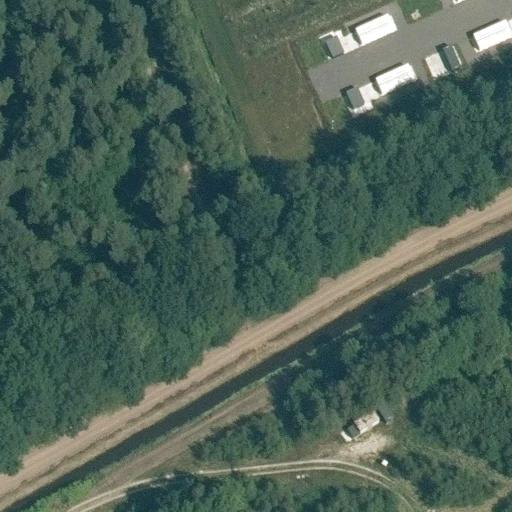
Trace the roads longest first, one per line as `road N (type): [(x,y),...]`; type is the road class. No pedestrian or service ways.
road 1 (track): [(223,351),(511,200)]
road 2 (track): [(0,481),(223,351)]
